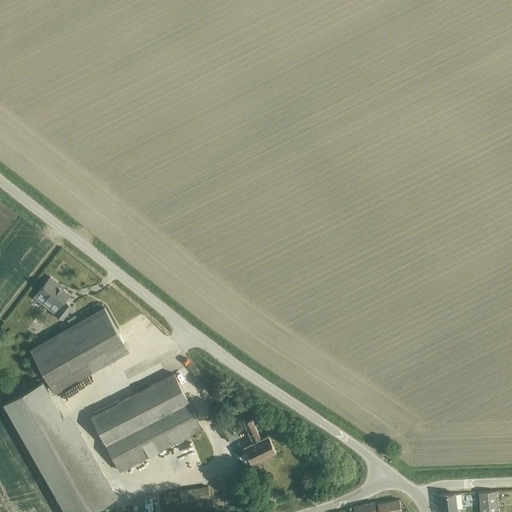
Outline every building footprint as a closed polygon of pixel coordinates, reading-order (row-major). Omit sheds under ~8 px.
[(50,277),(38,291),(60,308),(55,314),(62,319),(72,307),(64,301),(69,294),(58,285),(59,284),(50,277)] [(71,326),(32,348),(37,358),(33,360),(37,368),(42,365),(57,392),(129,350),(104,307),(79,322),(71,326)] [(174,373),(92,416),(120,471),(203,428),(174,373)] [(43,381),(4,402),(66,511),(92,511),(111,501),(43,381)] [(244,422),(253,443),(245,447),(253,463),(276,452),(268,436),(261,439),(252,419),(244,422)] [(155,454),(159,466),(174,461),(178,471),(198,464),(190,442),(155,454)] [(242,464),(250,460),(245,450),(237,454),(242,464)] [(209,499),(208,488),(180,491),(182,502),(209,499)] [(496,511),(495,492),(478,493),(479,511),(496,511)] [(454,494),(439,496),(440,511),(456,511),(456,510),(462,509),(460,494),(454,494)] [(130,504),(124,505),(126,511),(137,511),(134,500),(129,501),(130,504)] [(406,511),(405,511),(400,511),(399,501),(378,504),(378,511),(406,511)]
